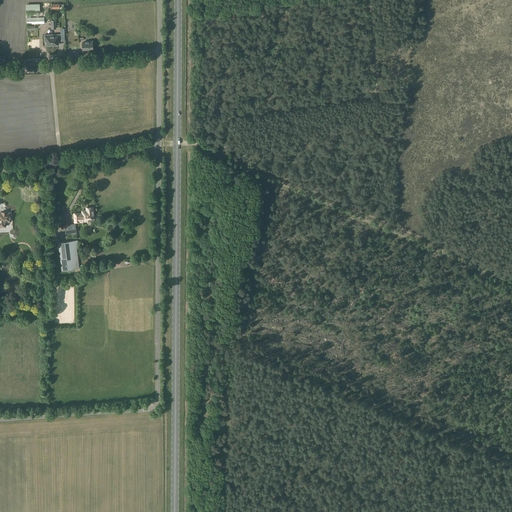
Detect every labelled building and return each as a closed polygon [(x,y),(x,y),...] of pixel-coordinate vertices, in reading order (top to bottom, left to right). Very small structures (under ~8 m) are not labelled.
[(42,42),(44,42),(44,46),(56,45),(56,41),(57,41),(57,35),(42,36),(42,42)] [(86,41),(86,42),(82,42),(83,50),(88,50),(88,49),(93,48),(92,41),(86,41)] [(40,59),(33,59),(33,64),(29,64),(29,71),(34,70),(34,66),(40,66),(40,59)] [(93,221),(94,219),(93,218),(92,207),(86,208),(86,210),(82,211),(82,213),(79,214),(79,213),(74,213),(74,222),(84,221),(84,219),(88,219),(90,221),(93,221)] [(6,213),(6,212),(3,212),(3,213),(0,213),(0,226),(5,227),(5,221),(8,221),(11,221),(10,213),(6,213)] [(65,234),(77,233),(75,224),(64,225),(65,234)] [(2,227),(0,233),(8,235),(9,229),(2,227)] [(60,253),(62,270),(79,268),(77,251),(76,240),(58,242),(59,253),(60,253)]
